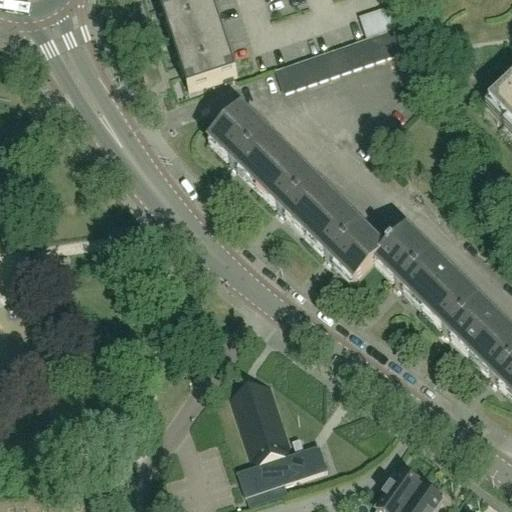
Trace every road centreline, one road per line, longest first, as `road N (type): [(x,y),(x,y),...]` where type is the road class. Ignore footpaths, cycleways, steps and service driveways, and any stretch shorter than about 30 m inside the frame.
road 1 (secondary): [(511,479),(269,305)]
road 2 (residential): [(141,511),(149,470),(269,305)]
road 3 (secondary): [(269,305),(180,223),(120,143)]
road 4 (secondary): [(28,17),(91,121),(120,143)]
road 5 (secondary): [(120,143),(122,128),(72,48),(59,3)]
